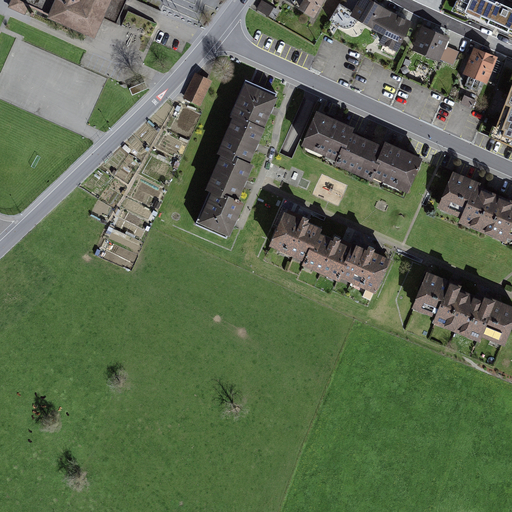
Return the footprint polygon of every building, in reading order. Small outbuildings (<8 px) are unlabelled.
[(51,11),(49,17),(96,37),(111,0),(9,0),(8,4),(26,12),(31,2),(51,11)] [(262,0),(257,9),(275,19),(279,10),(262,0)] [(288,0),(314,16),(323,0),(288,0)] [(415,19),(378,0),(356,0),(350,12),(384,30),(379,39),(399,50),(415,19)] [(511,10),(489,0),(461,0),(458,8),(511,32),(511,10)] [(450,36),(422,24),(412,47),(440,59),(450,36)] [(498,56),(473,45),(462,71),(487,81),(498,56)] [(511,74),(510,79),(511,80),(511,83),(496,124),(493,123),(488,135),(511,144),(511,74)] [(145,80),(128,88),(132,96),(149,88),(145,80)] [(214,86),(197,80),(187,106),(204,112),(214,86)] [(275,97),(244,83),(229,116),(232,117),(217,151),(221,153),(204,188),(210,191),(197,220),(228,234),(243,201),(238,199),(254,164),(250,162),(265,128),(262,127),(275,97)] [(355,128),(316,111),(301,145),(335,160),(333,163),(372,180),(374,176),(406,190),(420,159),(384,142),(382,146),(352,133),(355,128)] [(479,180),(452,169),(437,205),(459,214),(457,218),(504,238),(505,234),(511,236),(511,198),(477,184),(479,180)] [(325,226),(286,209),(271,244),(305,258),(303,264),(350,284),(352,279),(377,289),(393,253),(356,237),(353,243),(323,231),(325,226)] [(461,282),(428,268),(412,306),(433,314),(431,318),(480,338),(484,331),(504,339),(511,318),(511,301),(493,294),(490,301),(459,289),(461,282)]
